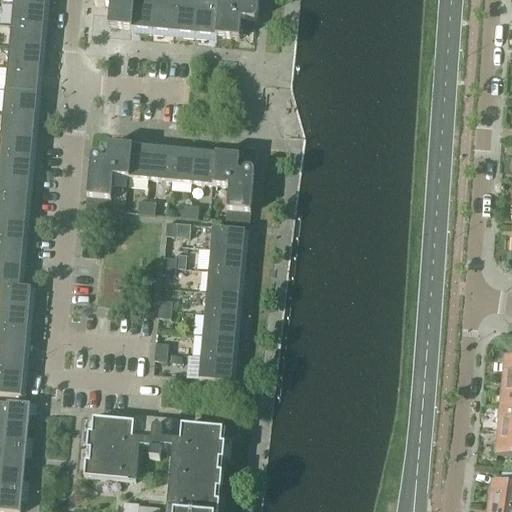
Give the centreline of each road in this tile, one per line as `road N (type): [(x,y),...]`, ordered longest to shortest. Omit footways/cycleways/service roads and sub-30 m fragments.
road 1 (tertiary): [(412,511),(428,399),(452,0)]
road 2 (residential): [(53,379),(78,91),(69,55),(74,0)]
road 3 (residential): [(475,292),(494,0)]
road 4 (residential): [(448,511),(475,292)]
